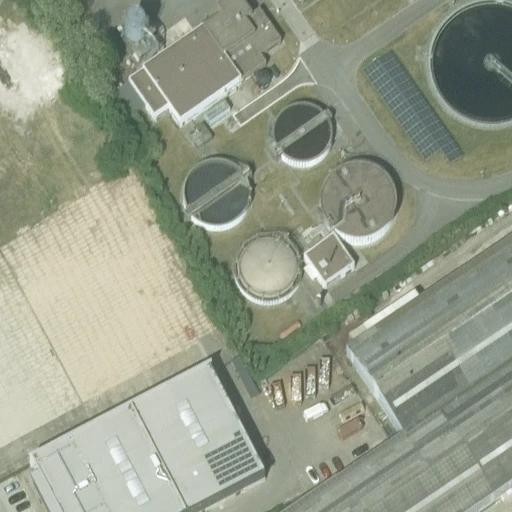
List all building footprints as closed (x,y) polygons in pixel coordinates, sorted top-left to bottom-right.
[(215,37),(132,93),(156,128),(170,119),(182,135),(261,82),(256,74),(282,56),(258,21),(248,28),(233,6),(206,24),(215,37)] [(272,132),(270,144),(277,164),(287,173),(302,177),(314,175),(320,171),(331,160),(335,139),(327,123),(315,114),(303,112),(283,118),(272,132)] [(185,195),(182,207),(189,227),(199,235),(215,239),(227,237),(233,234),(243,223),(247,202),(239,186),(227,177),(215,174),(196,181),(185,195)] [(321,200),(320,220),(328,235),(338,244),(353,249),(370,246),(385,237),(394,221),(391,195),(381,182),(366,175),(347,175),(331,184),(321,200)] [(511,238),(347,355),(408,442),(309,511),(496,511),(497,511),(511,500),(511,238)] [(234,265),(231,277),(238,297),(248,305),(263,309),(275,307),(282,304),(292,293),(296,272),(288,256),(276,247),(264,245),(244,251),(234,265)] [(336,248),(307,268),(325,293),(353,272),(336,248)] [(205,385),(21,479),(37,511),(224,511),(261,493),(205,385)]
